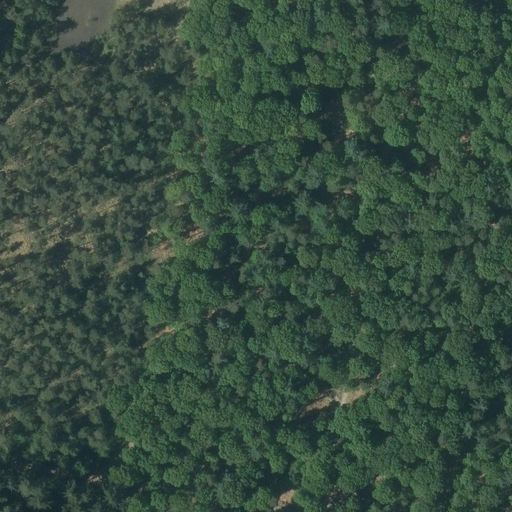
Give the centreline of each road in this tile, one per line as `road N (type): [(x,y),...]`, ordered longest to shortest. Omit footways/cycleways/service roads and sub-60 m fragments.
road 1 (track): [(386,124),(321,511)]
road 2 (track): [(321,511),(0,458)]
road 3 (track): [(511,144),(386,124)]
road 4 (track): [(409,0),(386,124)]
